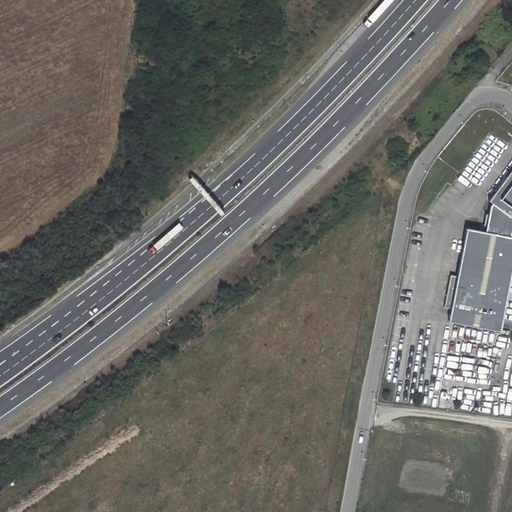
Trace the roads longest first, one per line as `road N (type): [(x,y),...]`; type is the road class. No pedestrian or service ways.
road 1 (motorway): [(0,404),(218,231),(446,0)]
road 2 (motorway): [(414,0),(205,211),(7,369)]
road 3 (residential): [(346,511),(418,166),(469,104),(485,95),(511,101)]
road 4 (track): [(367,405),(511,424)]
